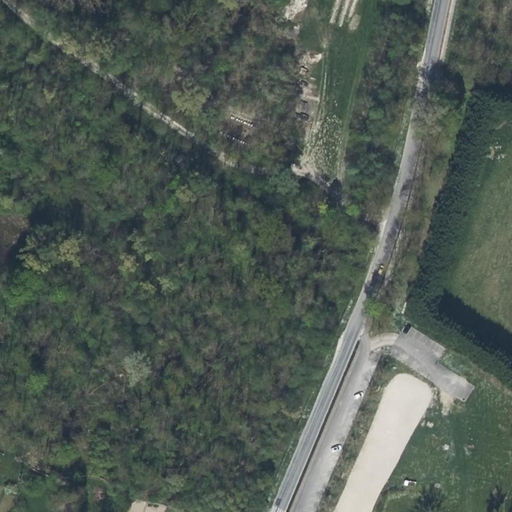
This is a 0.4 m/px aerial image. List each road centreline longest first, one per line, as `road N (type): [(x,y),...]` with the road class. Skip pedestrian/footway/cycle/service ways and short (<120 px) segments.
road 1 (tertiary): [(275,511),(396,198),(440,0)]
road 2 (track): [(16,0),(64,47),(214,159),(250,172),(295,170),(307,136)]
